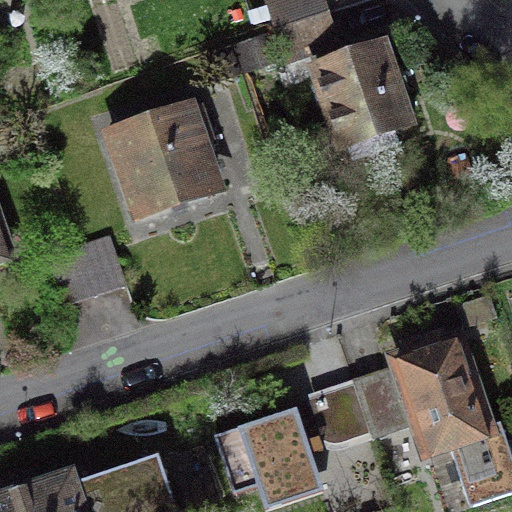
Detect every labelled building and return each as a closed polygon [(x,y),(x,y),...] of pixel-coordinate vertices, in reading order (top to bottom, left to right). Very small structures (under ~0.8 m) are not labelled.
[(322,0),(268,0),(266,1),(276,30),(327,13),(322,0)] [(276,30),(286,58),(336,41),(331,27),(327,13),(276,30)] [(382,47),(315,69),(341,147),(408,124),(395,85),(382,47)] [(188,112),(113,137),(139,214),(214,189),(201,150),(188,112)] [(79,249),(96,297),(110,292),(124,287),(108,239),(79,249)] [(51,258),(67,306),(81,302),(96,297),(79,249),(51,258)] [(399,365),(353,380),(354,383),(324,393),(342,448),(373,437),(374,441),(420,425),(428,449),(448,442),(470,508),(511,493),(511,459),(500,424),(484,429),(456,343),(427,353),(398,363),(399,365)] [(310,451),(296,410),(214,438),(234,496),(257,488),(265,511),(324,492),(310,451)] [(0,501),(0,511),(176,511),(158,457),(71,486),(68,479),(0,501)]
